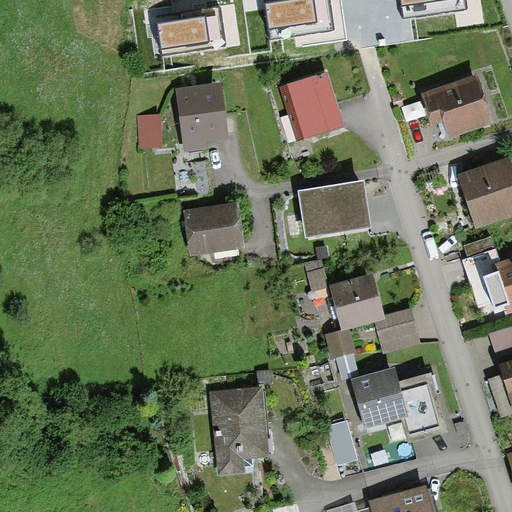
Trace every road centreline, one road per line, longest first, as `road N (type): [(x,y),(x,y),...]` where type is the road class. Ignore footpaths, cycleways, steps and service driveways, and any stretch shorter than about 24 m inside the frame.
road 1 (residential): [(493,444),(401,170),(511,134)]
road 2 (residential): [(493,444),(338,490),(300,489),(279,455)]
